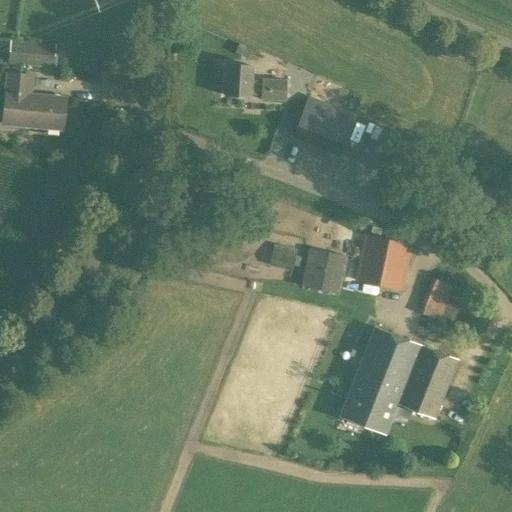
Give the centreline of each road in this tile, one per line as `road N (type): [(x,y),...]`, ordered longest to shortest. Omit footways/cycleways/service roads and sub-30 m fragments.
road 1 (unclassified): [(511,311),(448,249),(407,225),(139,122)]
road 2 (tertiary): [(0,359),(73,286),(126,180),(139,122)]
road 3 (tertiary): [(139,122),(149,0)]
